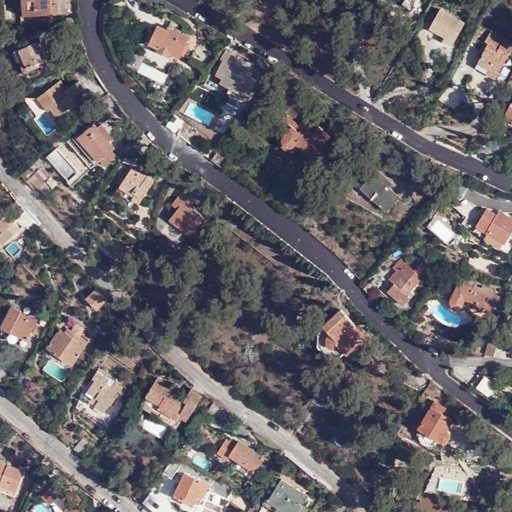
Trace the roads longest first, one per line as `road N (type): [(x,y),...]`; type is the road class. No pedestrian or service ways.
road 1 (residential): [(437,365),(143,116),(100,51),(93,0)]
road 2 (residential): [(373,511),(165,344),(65,243),(0,160)]
road 3 (residential): [(175,0),(511,182)]
road 4 (residential): [(138,511),(0,398)]
